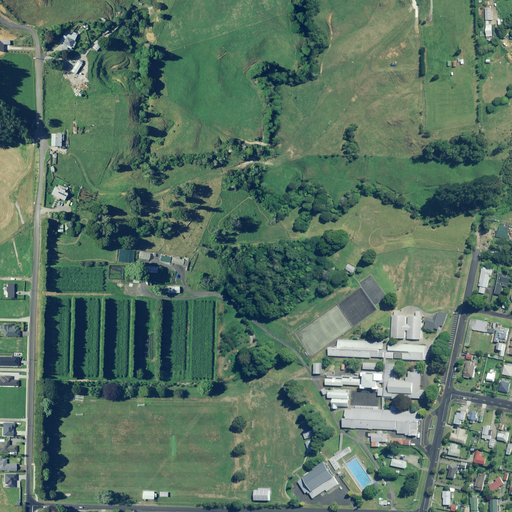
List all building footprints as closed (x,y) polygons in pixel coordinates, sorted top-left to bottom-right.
[(493,37),(495,37),(495,33),(493,34),(492,25),(486,25),(487,37),(487,39),(493,39),(493,37)] [(63,44),(60,49),(65,52),(67,47),(70,49),(71,47),(73,48),(75,42),(74,42),(77,34),(73,32),(71,36),(67,34),(66,37),(63,35),(60,42),(63,44)] [(81,64),(77,62),(71,72),(75,74),(81,64)] [(61,134),(51,134),(50,146),(61,147),(61,140),(63,140),(63,135),(61,135),(61,134)] [(64,190),(55,186),(51,195),(63,201),(67,193),(63,192),(64,190)] [(509,240),(511,229),(504,227),(504,224),(500,223),(498,231),(497,231),(495,236),(509,240)] [(134,251),(119,250),(118,262),(132,263),(134,251)] [(180,260),(180,258),(176,257),(176,258),(172,258),(171,263),(186,267),(188,262),(184,261),(180,260)] [(355,268),(348,264),(346,269),(352,273),(355,268)] [(484,269),(483,269),(479,286),(481,286),(479,293),(484,294),(486,287),(487,287),(490,276),(491,276),(493,269),(484,267),(484,269)] [(511,283),(511,276),(499,273),(495,294),(501,295),(503,286),(509,287),(510,283),(511,283)] [(423,318),(419,328),(436,335),(444,315),(435,311),(431,321),(423,318)] [(416,341),(417,318),(406,317),(405,327),(402,327),(402,317),(388,316),(387,340),(402,341),(402,333),(404,333),(403,340),(416,341)] [(0,331),(5,337),(18,337),(18,326),(12,326),(12,328),(10,328),(6,325),(5,326),(3,325),(1,327),(0,326),(0,331)] [(508,331),(497,329),(495,341),(499,342),(499,341),(506,342),(508,331)] [(379,343),(334,341),(334,349),(325,348),(325,357),(378,359),(379,343)] [(506,345),(498,343),(497,349),(500,350),(499,356),(504,356),(506,345)] [(423,346),(385,344),(384,360),(422,362),(423,346)] [(475,362),(467,361),(464,377),(470,378),(470,377),(473,378),(476,367),(474,366),(475,362)] [(391,366),(381,365),(379,398),(417,400),(419,373),(404,373),(403,383),(390,382),(391,366)] [(511,374),(511,366),(504,365),(503,374),(511,376),(511,374)] [(493,370),(491,370),(490,373),(488,373),(487,380),(494,382),(495,373),(493,373),(493,370)] [(376,374),(359,373),(358,389),(375,390),(376,374)] [(356,380),(321,378),(320,386),(356,388),(356,380)] [(508,383),(509,382),(506,382),(501,381),(499,391),(508,393),(510,383),(508,383)] [(344,400),(328,399),(328,407),(343,408),(344,400)] [(339,408),(338,429),(413,433),(414,413),(339,408)] [(479,413),(471,411),(470,415),(469,414),(469,419),(471,419),(470,423),(474,423),(475,420),(478,421),(479,413)] [(14,427),(14,423),(2,423),(2,437),(12,437),(13,427),(14,427)] [(482,438),(486,439),(485,440),(487,440),(487,439),(491,440),(489,447),(494,448),(496,437),(491,436),(492,430),(490,429),(490,426),(487,425),(487,427),(484,426),(482,438)] [(465,430),(459,428),(457,435),(452,433),(450,440),(465,444),(467,437),(464,436),(465,430)] [(313,436),(311,431),(304,433),(306,439),(313,436)] [(509,433),(506,432),(506,435),(499,433),(498,440),(507,442),(509,433)] [(380,435),(367,434),(366,443),(379,444),(380,435)] [(0,452),(8,453),(8,452),(16,452),(16,446),(8,446),(8,440),(4,440),(0,439),(0,452)] [(315,449),(312,440),(306,442),(309,451),(315,449)] [(458,445),(451,443),(450,447),(448,447),(448,449),(450,449),(448,455),(459,457),(460,450),(457,449),(458,445)] [(345,455),(343,451),(325,462),(332,473),(337,469),(333,462),(345,455)] [(481,451),(477,451),(474,462),(485,465),(486,458),(480,456),(481,451)] [(2,459),(2,458),(0,457),(0,470),(6,471),(16,471),(16,464),(6,464),(6,459),(2,459)] [(389,459),(387,466),(403,470),(405,463),(389,459)] [(334,484),(320,463),(295,480),(310,501),(334,484)] [(461,468),(459,467),(459,466),(449,465),(448,469),(450,469),(448,477),(455,479),(456,473),(458,473),(459,470),(462,471),(462,468),(461,468)] [(485,475),(479,473),(478,479),(477,479),(475,486),(476,487),(476,489),(482,491),(485,475)] [(492,480),(488,483),(489,485),(493,491),(494,492),(499,489),(498,488),(504,484),(499,477),(495,480),(496,481),(494,483),(492,480)] [(151,492),(139,491),(139,498),(150,499),(151,492)] [(267,491),(250,491),(250,503),(267,503),(267,491)] [(451,498),(453,498),(453,495),(453,492),(443,491),(443,498),(444,498),(444,505),(451,505),(451,498)] [(478,511),(478,496),(473,496),(473,498),(470,498),(470,504),(472,504),(471,511),(478,511)] [(498,506),(497,500),(490,501),(490,511),(497,511),(498,511),(500,511),(500,506),(498,506)]
